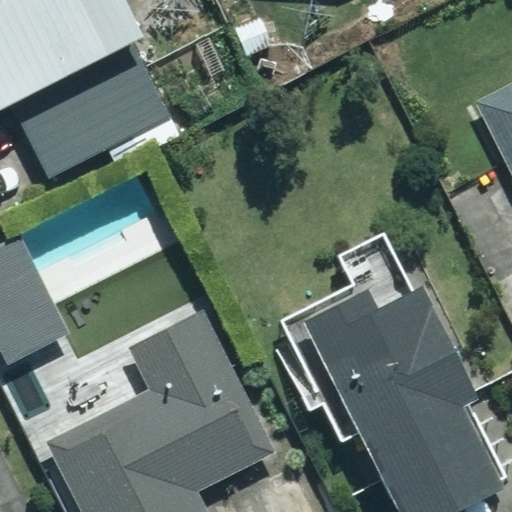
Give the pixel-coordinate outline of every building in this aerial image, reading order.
[(164,117),(104,0),(0,0),(0,104),(1,104),(40,180),(164,117)] [(511,87),(469,110),(511,195),(511,87)] [(346,297),(272,329),(322,445),(343,436),(375,511),(448,511),(497,491),(385,232),(328,256),(346,297)] [(0,369),(64,337),(13,239),(0,246),(0,369)] [(269,457),(199,315),(46,385),(55,404),(36,413),(50,441),(39,446),(71,511),(201,511),(193,495),(269,457)]
